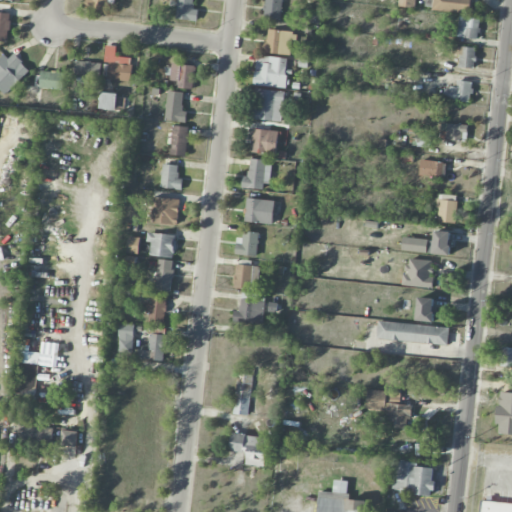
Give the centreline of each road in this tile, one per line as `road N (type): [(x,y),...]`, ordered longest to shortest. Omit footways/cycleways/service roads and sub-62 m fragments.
road 1 (residential): [(455,511),(511,0)]
road 2 (residential): [(180,511),(235,0)]
road 3 (residential): [(231,45),(53,26)]
